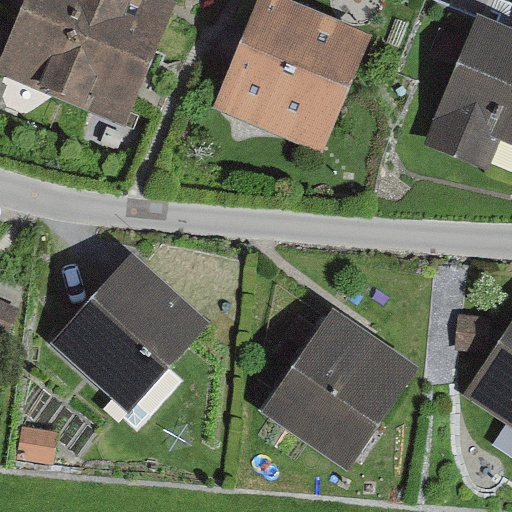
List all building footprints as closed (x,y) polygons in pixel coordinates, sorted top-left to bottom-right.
[(174,0),(22,0),(0,56),(0,69),(126,121),(133,104),(174,0)] [(373,27),(308,0),(255,0),(212,106),(322,151),(373,27)] [(511,20),(479,7),(422,141),(488,169),(502,137),(511,141),(511,20)] [(204,317),(133,251),(51,339),(113,396),(108,401),(137,428),(183,380),(163,361),(204,317)] [(20,305),(0,296),(0,335),(6,338),(20,305)] [(420,359),(334,300),(261,406),(348,465),(420,359)] [(489,314),(457,313),(456,349),(488,350),(489,314)] [(511,315),(462,392),(511,424),(511,315)] [(59,431),(21,426),(17,460),(54,465),(59,431)]
